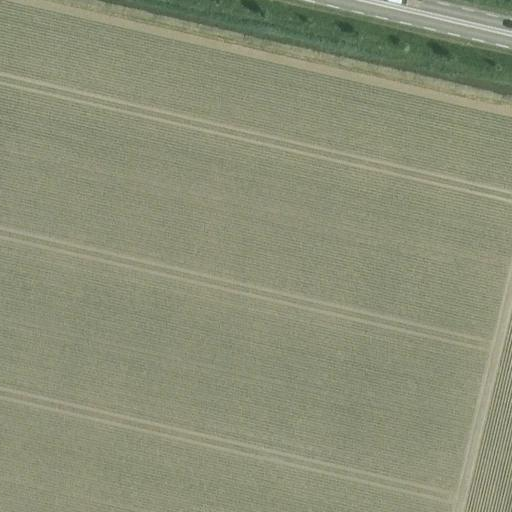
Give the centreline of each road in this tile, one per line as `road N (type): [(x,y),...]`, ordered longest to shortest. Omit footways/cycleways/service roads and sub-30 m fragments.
road 1 (track): [(49,0),(511,106)]
road 2 (secondary): [(511,35),(359,0)]
